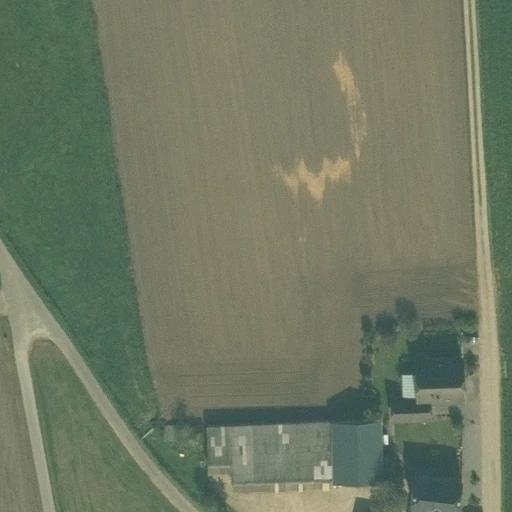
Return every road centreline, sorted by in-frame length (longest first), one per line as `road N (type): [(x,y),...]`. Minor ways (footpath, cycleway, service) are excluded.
road 1 (track): [(489,511),(469,0)]
road 2 (residential): [(5,259),(143,461),(192,511)]
road 3 (residential): [(5,259),(48,511)]
